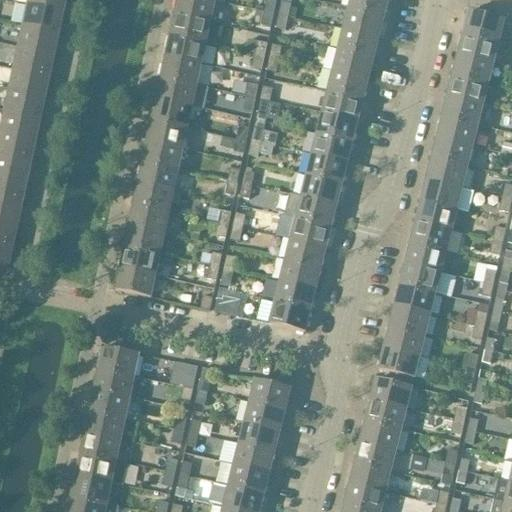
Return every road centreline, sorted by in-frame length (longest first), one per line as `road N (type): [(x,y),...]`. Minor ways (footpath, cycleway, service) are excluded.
road 1 (residential): [(334,362),(363,230),(434,0)]
road 2 (residential): [(334,362),(0,291)]
road 3 (residential): [(305,511),(334,362)]
